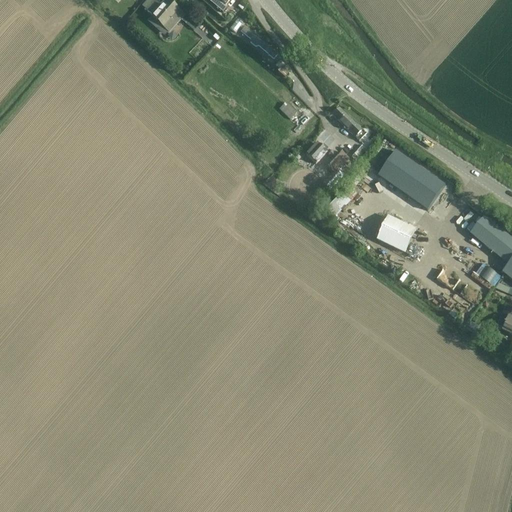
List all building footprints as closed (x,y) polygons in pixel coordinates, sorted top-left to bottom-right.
[(152,0),(146,0),(141,6),(145,9),(144,11),(150,16),(149,18),(163,29),(169,34),(185,16),(179,11),(165,0),(164,0),(160,5),(153,0),(153,1),(152,0)] [(205,0),(205,1),(221,15),(226,9),(224,7),(225,6),(230,0),(205,0)] [(271,51),(244,28),(240,32),(250,41),(249,44),(255,48),(257,48),(273,60),(277,56),(272,51),(271,51)] [(284,78),(290,71),(279,62),(275,67),(278,70),(277,72),(284,78)] [(284,105),(278,110),(289,121),(297,113),(287,104),(286,106),(284,105)] [(359,143),(366,136),(339,109),(332,115),(359,143)] [(320,149),(316,145),(305,156),(315,165),(326,154),(325,153),(328,149),(323,145),(320,149)] [(337,155),(332,151),(327,156),(332,161),(326,168),(335,176),(338,173),(349,161),(339,153),(337,155)] [(394,154),(378,177),(428,212),(445,188),(446,187),(395,152),(394,154)] [(335,176),(325,187),(329,191),(343,177),(338,173),(335,176)] [(388,217),(377,240),(406,254),(417,231),(388,217)] [(511,282),(511,240),(485,218),(470,236),(508,267),(502,274),(504,276),(511,282)] [(483,266),(476,276),(493,288),(500,278),(483,266)] [(511,309),(506,307),(497,330),(502,332),(502,333),(511,338),(511,309)]
